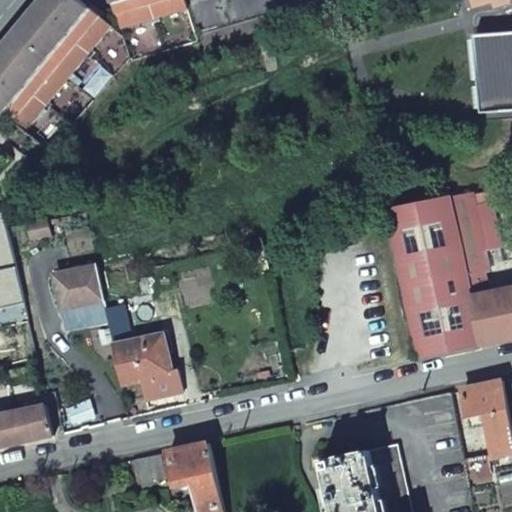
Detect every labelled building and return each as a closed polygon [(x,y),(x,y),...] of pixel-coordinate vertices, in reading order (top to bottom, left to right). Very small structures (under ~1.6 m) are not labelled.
[(77,0),(46,0),(0,56),(0,113),(48,152),(107,82),(108,81),(127,58),(129,62),(195,42),(193,37),(182,0),(109,0),(120,35),(77,0)] [(315,2),(314,0),(182,0),(193,37),(315,2)] [(476,68),(511,65),(511,34),(473,38),(476,68)] [(511,65),(476,68),(480,116),(511,112),(511,65)] [(511,301),(472,310),(450,208),(443,209),(383,220),(384,220),(413,361),(511,340),(511,301)] [(96,267),(55,275),(62,311),(104,303),(96,267)] [(163,336),(113,347),(121,386),(171,375),(163,336)] [(23,355),(25,368),(38,365),(35,353),(23,355)] [(511,455),(511,434),(504,384),(463,392),(468,421),(486,417),(492,458),(511,455)] [(0,447),(52,437),(47,406),(0,415),(0,447)] [(191,482),(215,476),(208,445),(166,454),(174,485),(191,482)] [(412,511),(399,449),(322,465),(331,511),(412,511)] [(145,459),(151,483),(165,480),(159,456),(145,459)] [(151,483),(145,459),(131,462),(132,468),(116,471),(119,482),(134,478),(136,487),(151,483)] [(468,492),(491,489),(486,460),(463,464),(468,492)] [(191,482),(198,511),(222,511),(215,476),(191,482)]
